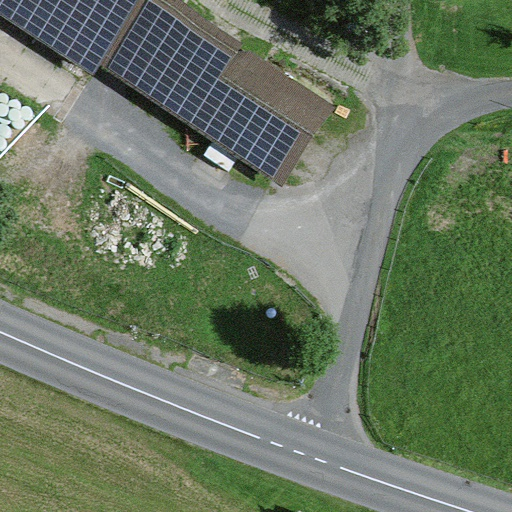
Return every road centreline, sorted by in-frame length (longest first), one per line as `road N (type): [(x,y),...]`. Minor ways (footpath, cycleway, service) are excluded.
road 1 (tertiary): [(459,511),(313,464),(0,335)]
road 2 (track): [(511,80),(433,112),(397,157),(377,206),(313,464)]
